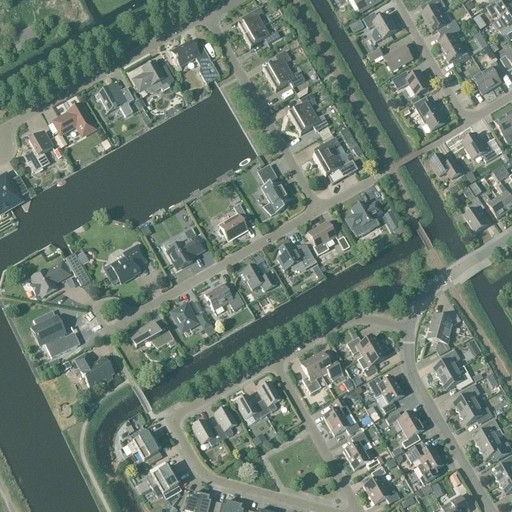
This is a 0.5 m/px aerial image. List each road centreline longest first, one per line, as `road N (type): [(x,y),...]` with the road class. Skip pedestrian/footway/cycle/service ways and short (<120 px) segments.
road 1 (residential): [(325,511),(202,476),(171,422),(275,361)]
road 2 (residential): [(0,143),(6,130),(208,19)]
road 3 (residential): [(317,209),(208,19)]
road 4 (residential): [(317,209),(130,315)]
road 5 (residential): [(489,511),(409,367),(408,332)]
road 6 (residential): [(511,92),(464,121),(395,0)]
road 7 (residential): [(357,511),(275,361)]
road 8 (residential): [(275,361),(347,321),(408,332)]
road 9 (residential): [(408,332),(423,299),(511,238)]
